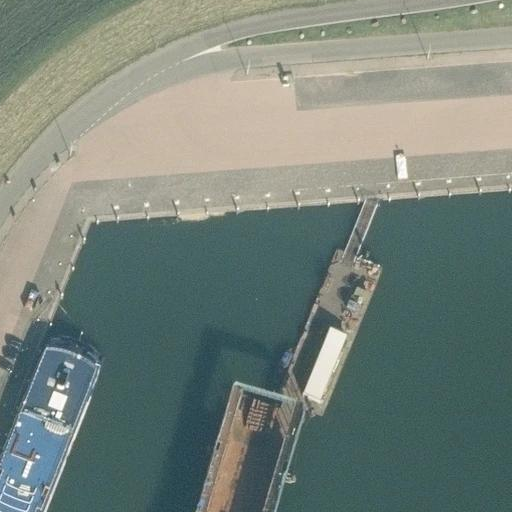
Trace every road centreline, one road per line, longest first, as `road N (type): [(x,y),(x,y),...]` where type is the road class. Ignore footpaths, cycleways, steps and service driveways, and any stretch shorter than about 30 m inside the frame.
road 1 (unclassified): [(511,39),(157,65)]
road 2 (unclassified): [(157,65),(255,28),(450,0)]
road 3 (unclassified): [(0,209),(59,135),(157,65)]
